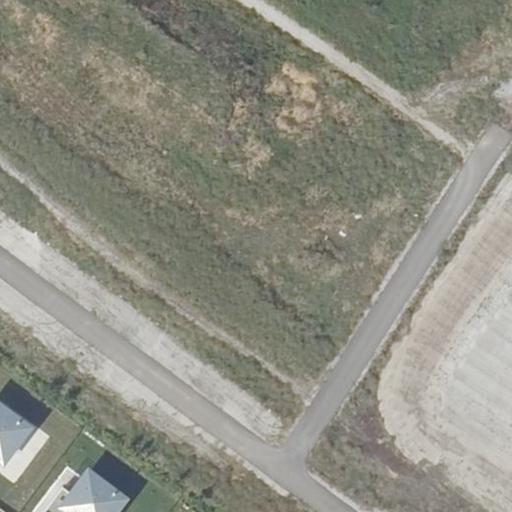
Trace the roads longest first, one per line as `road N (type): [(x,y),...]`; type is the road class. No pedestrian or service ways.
road 1 (unclassified): [(281,469),(511,140)]
road 2 (unclassified): [(0,260),(281,469)]
